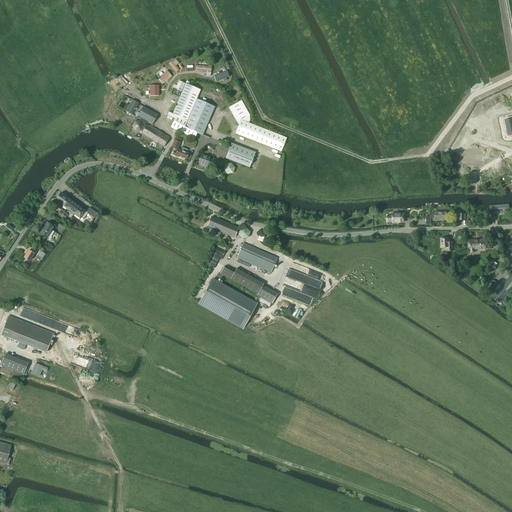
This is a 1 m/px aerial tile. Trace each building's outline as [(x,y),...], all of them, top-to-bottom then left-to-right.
[(172,62),(169,64),(176,72),(179,70),(172,62)] [(210,77),(211,67),(196,65),(195,71),(206,72),(206,76),(210,77)] [(216,72),(212,73),(216,82),(217,82),(220,81),(228,78),(224,68),(216,72)] [(164,73),(158,78),(162,82),(165,80),(166,81),(171,77),(164,69),(162,71),(164,73)] [(181,91),(185,84),(179,81),(176,86),(174,85),(173,87),(181,91)] [(172,114),(176,115),(170,128),(194,139),(197,133),(202,136),(215,107),(196,99),(200,90),(185,84),(179,99),(176,104),(172,114)] [(158,86),(150,86),(150,89),(156,89),(157,96),(159,96),(158,86)] [(132,100),(125,111),(132,115),(139,104),(132,100)] [(241,103),(240,102),(229,108),(239,125),(235,133),(281,152),(286,138),(249,123),(250,120),(250,116),(242,102),(241,103)] [(135,121),(132,126),(135,131),(140,131),(142,132),(147,122),(152,125),(158,115),(143,107),(138,116),(141,118),(140,121),(135,121)] [(164,146),(169,138),(147,124),(142,133),(164,146)] [(179,157),(179,156),(186,159),(188,153),(187,152),(188,150),(182,148),(181,150),(178,149),(181,142),(174,140),(172,147),(176,148),(174,151),(172,155),(179,157)] [(255,152),(231,143),(225,158),(249,168),(255,152)] [(473,153),(461,154),(461,163),(474,162),(474,164),(483,164),(482,151),(473,151),(473,153)] [(198,164),(219,171),(222,162),(201,155),(198,164)] [(225,164),(223,170),(227,175),(233,174),(235,168),(231,163),(225,164)] [(63,206),(68,198),(61,193),(55,200),(63,206)] [(68,198),(63,206),(80,218),(81,217),(84,219),(88,213),(86,212),(85,211),(68,198)] [(94,218),(98,214),(89,207),(86,212),(88,213),(94,218)] [(64,219),(66,216),(60,211),(58,214),(64,219)] [(431,212),(431,218),(434,218),(434,220),(446,220),(446,212),(431,212)] [(391,214),(391,217),(390,217),(387,217),(387,222),(392,222),(393,222),(396,222),(404,222),(404,214),(396,214),(391,214)] [(211,217),(207,228),(212,231),(213,228),(218,231),(216,236),(219,237),(221,232),(234,237),(238,228),(211,217)] [(60,221),(58,226),(63,229),(64,230),(67,225),(60,221)] [(47,238),(49,235),(54,227),(47,223),(40,233),(47,238)] [(242,239),(248,238),(249,232),(246,228),(240,229),(238,234),(242,239)] [(449,242),(449,238),(440,238),(441,248),(447,248),(447,251),(453,251),(453,241),(449,242)] [(475,253),(475,249),(485,248),(485,239),(478,240),(469,241),(469,249),(470,249),(470,253),(475,253)] [(271,273),(272,269),(277,258),(243,243),(237,258),(271,273)] [(221,260),(225,252),(215,247),(211,254),(206,266),(213,269),(218,258),(221,260)] [(29,261),(30,259),(34,253),(28,250),(24,258),(29,261)] [(41,261),(45,254),(41,251),(38,256),(37,255),(35,258),(39,260),(41,261)] [(224,266),(220,273),(231,279),(253,292),(258,295),(263,284),(259,281),(237,269),(235,272),(224,266)] [(511,278),(509,277),(493,298),(502,304),(511,289),(511,278)] [(212,278),(198,304),(242,330),(257,303),(212,278)] [(8,316),(1,335),(8,338),(6,344),(53,362),(57,352),(48,348),(53,334),(8,316)] [(25,376),(30,365),(28,364),(28,363),(5,353),(0,365),(23,375),(25,376)] [(46,372),(48,368),(35,363),(31,373),(40,377),(42,370),(46,372)] [(0,462),(6,464),(11,446),(11,445),(0,442),(0,462)]
